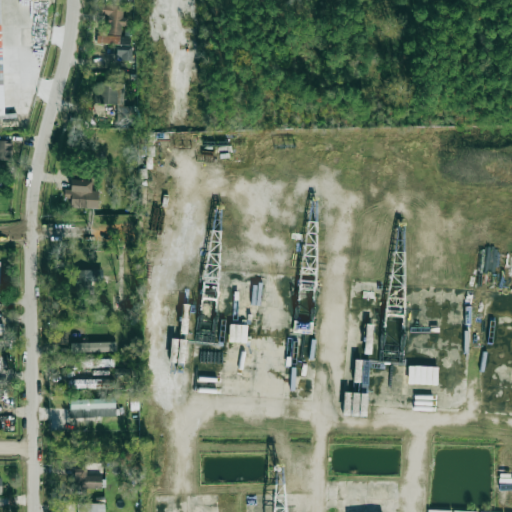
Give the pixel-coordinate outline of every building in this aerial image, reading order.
[(95,43),(119,44),(120,25),(124,26),(125,7),(101,5),(100,15),(107,15),(106,36),(96,35),(95,43)] [(132,46),(116,46),(116,60),(131,60),(132,46)] [(117,124),(134,124),(135,106),(123,106),(124,84),(94,83),(93,104),(117,104),(117,124)] [(12,141),(0,140),(0,160),(11,160),(12,141)] [(98,191),(91,191),(91,180),(70,180),(70,189),(64,189),(64,198),(70,198),(70,208),(97,208),(98,191)] [(102,270),(75,269),(75,291),(93,291),(93,283),(102,283),(102,270)] [(113,387),(113,378),(73,380),(74,389),(113,387)] [(69,398),(69,418),(116,417),(115,398),(69,398)] [(101,475),(86,475),(86,468),(74,468),(74,488),(101,489),(101,475)] [(103,511),(104,503),(77,503),(76,511),(103,511)]
